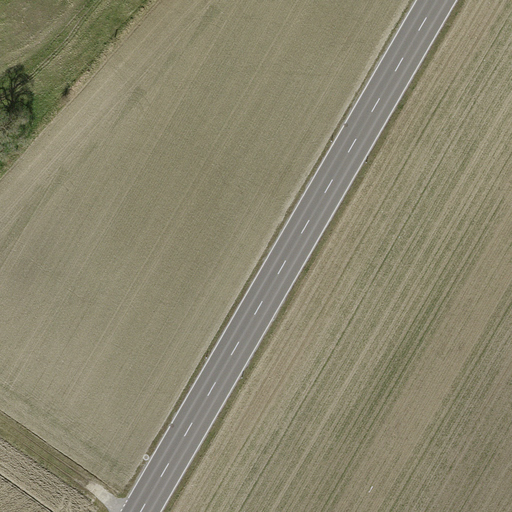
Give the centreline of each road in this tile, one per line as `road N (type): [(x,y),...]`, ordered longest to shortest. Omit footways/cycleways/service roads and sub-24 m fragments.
road 1 (secondary): [(141,511),(440,0)]
road 2 (track): [(0,421),(122,511)]
